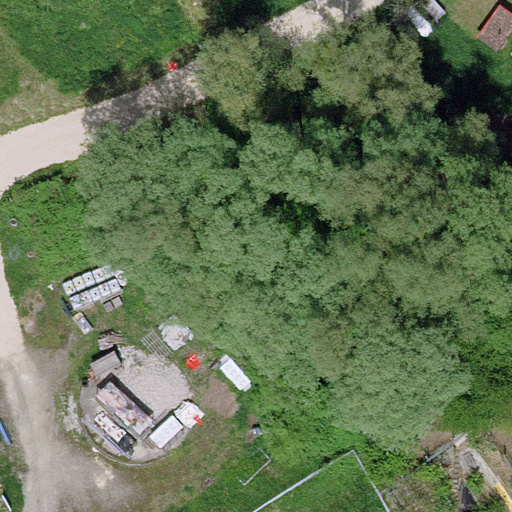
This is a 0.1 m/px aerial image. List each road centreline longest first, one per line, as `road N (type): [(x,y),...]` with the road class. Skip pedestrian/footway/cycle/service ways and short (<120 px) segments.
road 1 (track): [(0,158),(272,47),(345,0)]
road 2 (track): [(37,511),(31,435),(0,300)]
